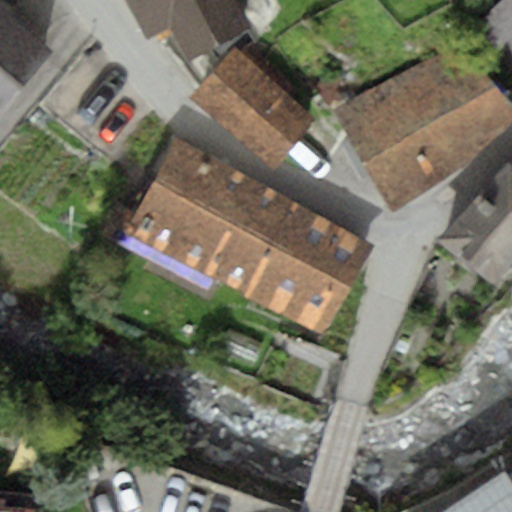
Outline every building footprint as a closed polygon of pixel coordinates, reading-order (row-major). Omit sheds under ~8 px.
[(123,0),(145,39),(167,27),(185,61),(250,26),(235,0),(123,0)] [(511,0),(509,0),(491,19),(508,42),(495,49),(511,67),(511,0)] [(0,108),(53,53),(0,4),(0,108)] [(240,52),(234,48),(192,96),(272,164),(316,118),(289,95),(296,88),(252,41),(240,52)] [(335,112),(394,210),(458,167),(511,121),(511,114),(464,42),(335,112)] [(175,139),(124,234),(246,292),(294,202),(175,139)] [(511,167),(507,164),(439,243),(496,291),(511,272),(511,167)] [(374,245),(294,202),(246,292),(244,296),(323,336),(374,245)] [(511,511),(511,479),(506,471),(442,511),(511,511)]
